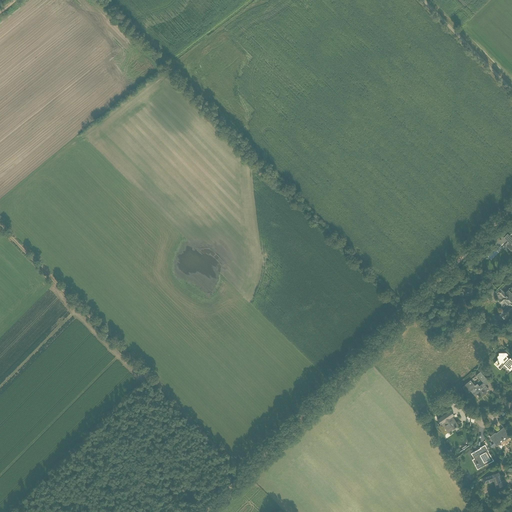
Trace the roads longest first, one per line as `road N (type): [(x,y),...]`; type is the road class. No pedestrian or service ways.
road 1 (track): [(244,473),(0,225)]
road 2 (track): [(406,312),(206,511)]
road 3 (track): [(511,208),(406,312)]
road 4 (unclassified): [(511,90),(422,0)]
